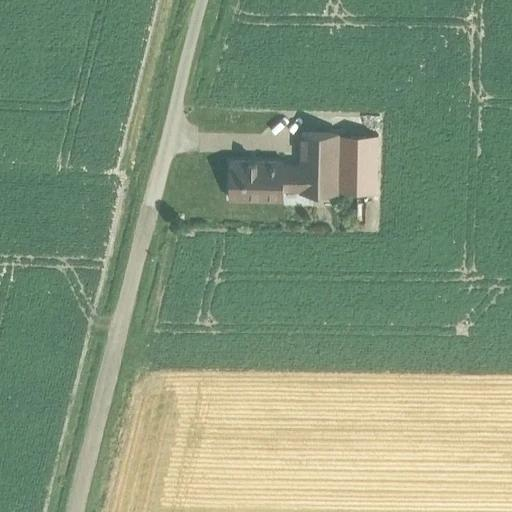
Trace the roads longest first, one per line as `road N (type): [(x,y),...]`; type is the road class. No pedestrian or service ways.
road 1 (track): [(77,511),(149,211)]
road 2 (unclassified): [(203,0),(149,211)]
